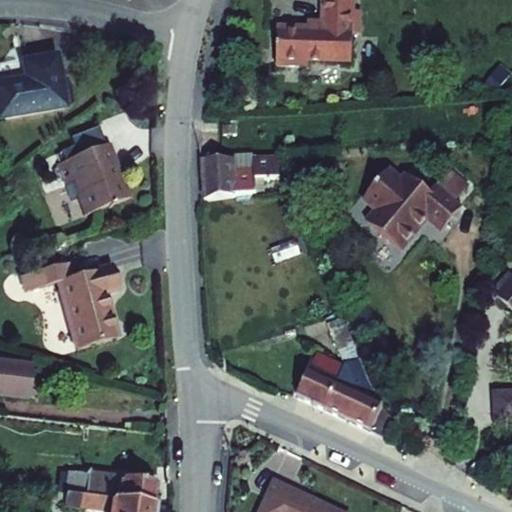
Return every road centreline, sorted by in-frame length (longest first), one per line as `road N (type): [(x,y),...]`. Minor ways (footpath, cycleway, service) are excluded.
road 1 (residential): [(190,38),(177,169),(194,400)]
road 2 (residential): [(194,400),(257,405),(486,511)]
road 3 (residential): [(0,4),(81,11),(190,38)]
